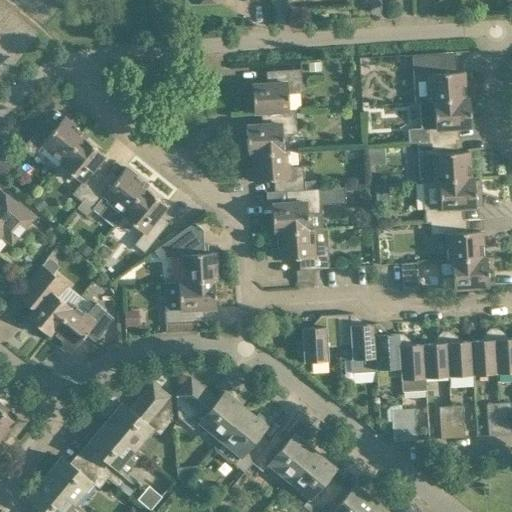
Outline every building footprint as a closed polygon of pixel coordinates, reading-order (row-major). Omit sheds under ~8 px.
[(428,74),(429,101),(469,99),(469,98),(465,98),(464,71),(443,72),(442,53),(412,54),(413,75),(428,74)] [(252,84),(253,112),(289,110),(288,93),(302,92),(302,88),(301,68),(271,70),(272,83),(252,84)] [(471,126),(469,99),(429,101),(429,102),(419,102),(420,127),(407,128),(408,142),(417,142),(448,140),(451,140),(451,128),(471,126)] [(295,109),(289,110),(253,112),(254,112),(265,111),(266,123),(246,125),(248,153),(287,150),(287,149),(283,150),(282,134),(297,133),(295,109)] [(22,148),(32,156),(42,144),(62,161),(60,164),(83,137),(86,134),(64,116),(51,132),(41,124),(22,148)] [(104,154),(83,137),(60,164),(82,182),(72,193),(82,201),(101,178),(92,170),(104,154)] [(448,152),(448,140),(417,142),(419,182),(438,181),(474,179),(474,178),(470,178),(469,151),(448,152)] [(0,177),(14,160),(0,148),(0,177)] [(288,166),(287,150),(248,153),(252,153),(254,180),(274,179),(274,191),(291,190),(304,189),(303,165),(288,166)] [(95,207),(116,224),(123,215),(145,187),(147,184),(126,167),(113,182),(103,175),(101,178),(82,201),(77,208),(87,216),(95,207)] [(474,180),(474,179),(438,181),(440,208),(425,209),(426,222),(460,219),(456,220),(456,208),(476,206),(482,206),(480,180),(474,180)] [(390,205),(388,183),(375,184),(377,206),(390,205)] [(322,212),(321,204),(345,202),(344,186),(304,189),(291,190),(291,202),(271,203),(273,231),(312,229),(311,212),(322,212)] [(166,205),(145,188),(145,187),(123,215),(144,232),(134,244),(144,252),(150,244),(163,228),(154,221),(166,205)] [(12,244),(34,217),(5,193),(0,198),(0,235),(1,235),(12,244)] [(461,232),(460,219),(426,222),(430,221),(430,234),(445,233),(447,260),(487,258),(487,257),(483,258),(481,230),(461,232)] [(178,282),(214,280),(214,281),(218,280),(216,252),(204,253),(203,229),(194,222),(165,242),(154,250),(158,256),(166,255),(181,254),(182,281),(178,282)] [(313,245),(312,229),(273,231),(273,232),(277,231),(279,259),(299,257),(299,270),(329,268),(328,244),(313,245)] [(489,286),(487,258),(447,260),(447,261),(451,261),(452,261),(453,276),(442,276),(443,288),(453,287),(453,288),(467,287),(476,286),(489,286)] [(403,291),(416,290),(419,290),(417,262),(401,263),(403,291)] [(22,287),(16,295),(33,309),(27,317),(49,335),(52,332),(51,331),(71,307),(71,306),(58,296),(68,285),(49,270),(41,264),(22,287)] [(297,281),(307,281),(307,270),(297,270),(297,281)] [(216,308),(214,281),(214,280),(178,282),(163,283),(166,323),(166,330),(196,328),(196,321),(195,309),(216,308)] [(73,303),(71,306),(71,307),(51,331),(52,332),(73,349),(85,333),(95,341),(114,318),(95,303),(86,314),(73,303)] [(375,357),(373,323),(360,324),(360,318),(354,313),(337,314),(339,346),(339,359),(351,359),(352,372),(376,371),(375,357)] [(303,355),(304,362),(328,360),(328,346),(339,346),(337,314),(321,315),(315,321),(316,327),(302,328),(302,340),(298,341),(299,356),(303,355)] [(400,367),(398,333),(385,334),(384,328),(378,323),(373,323),(375,357),(376,371),(377,385),(388,384),(388,376),(400,376),(399,367),(400,367)] [(496,373),(493,327),(490,327),(484,333),(485,339),(470,340),(472,374),(496,373)] [(511,371),(511,337),(505,338),(504,332),(498,327),(493,327),(496,373),(511,371)] [(448,376),(445,330),(442,330),(436,337),(437,342),(422,343),(424,377),(425,377),(448,376)] [(472,374),(470,340),(457,341),(457,335),(451,330),(445,330),(448,376),(472,374)] [(424,377),(422,343),(409,344),(409,338),(403,333),(398,333),(400,367),(399,367),(400,376),(401,376),(402,391),(426,389),(425,377),(424,377)] [(190,376),(176,393),(178,416),(193,429),(200,421),(220,438),(244,408),(223,391),(217,399),(217,398),(216,400),(209,399),(204,395),(207,391),(190,376)] [(151,381),(137,398),(142,402),(137,407),(131,408),(130,407),(129,408),(121,401),(104,423),(134,447),(150,427),(159,434),(172,418),(169,396),(151,381)] [(500,434),(498,402),(487,403),(489,435),(500,434)] [(511,423),(511,402),(498,402),(500,434),(511,433),(511,423)] [(16,417),(0,403),(0,464),(15,447),(1,436),(16,417)] [(463,404),(450,405),(452,437),(465,437),(463,404)] [(452,437),(450,405),(439,406),(441,438),(452,437)] [(415,407),(402,408),(405,440),(417,440),(415,407)] [(269,442),(268,442),(258,433),(265,426),(269,421),(258,412),(254,417),(244,408),(220,438),(241,455),(234,463),(244,472),(252,463),(251,462),(269,442)] [(405,440),(402,408),(391,409),(393,441),(405,440)] [(117,467),(134,447),(104,423),(87,443),(95,450),(98,454),(91,462),(87,459),(87,460),(107,477),(129,495),(136,486),(126,474),(117,467)] [(286,441),(285,442),(281,444),(272,437),(268,442),(269,442),(251,462),(252,463),(262,471),(269,463),(290,480),(313,451),(293,433),(286,441)] [(328,477),(329,476),(328,476),(334,468),(313,451),(290,480),(310,496),(303,505),(311,511),(314,511),(334,488),(326,481),(328,477)] [(98,488),(107,477),(87,460),(87,459),(82,455),(74,464),(71,462),(69,461),(69,462),(61,456),(44,477),(73,501),(90,481),(98,488)] [(37,509),(34,511),(64,511),(73,501),(44,477),(27,498),(34,504),(35,505),(37,509)] [(152,508),(163,494),(150,484),(139,498),(152,508)] [(343,495),(334,488),(314,511),(366,511),(375,502),(354,484),(348,492),(347,492),(346,493),(343,495)] [(387,511),(375,502),(366,511),(387,511)]
